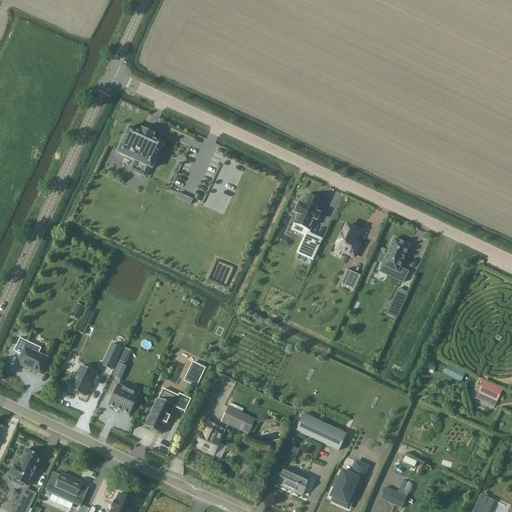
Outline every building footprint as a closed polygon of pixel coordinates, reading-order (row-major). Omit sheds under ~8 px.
[(129,128),(117,153),(134,161),(130,170),(145,177),(149,168),(151,169),(163,144),(152,138),(153,135),(142,129),(140,133),(129,128)] [(317,213),(322,203),(306,196),(302,205),(298,203),(294,213),(298,214),(294,223),(309,230),(314,220),(316,221),(319,214),(317,213)] [(355,242),(358,236),(354,234),(356,230),(346,226),(342,236),(341,236),(336,246),(344,250),(343,252),(354,257),(360,244),(355,242)] [(307,234),(298,254),(313,260),(322,240),(307,234)] [(382,264),(381,266),(397,273),(394,279),(403,283),(408,272),(399,268),(410,246),(394,239),(386,256),(382,254),(378,262),(382,264)] [(346,270),(339,284),(354,291),(360,276),(346,270)] [(398,288),(386,314),(395,319),(407,293),(398,288)] [(83,308),(77,305),(74,311),(80,314),(83,308)] [(48,359),(25,348),(27,342),(19,339),(13,351),(21,355),(17,364),(40,375),(48,359)] [(117,349),(108,370),(111,371),(120,350),(117,349)] [(194,363),(185,381),(197,386),(205,368),(194,363)] [(118,364),(113,376),(120,380),(126,367),(118,364)] [(448,365),(443,374),(461,382),(465,374),(448,365)] [(81,366),(70,390),(84,397),(95,373),(81,366)] [(139,393),(119,384),(109,405),(129,415),(139,393)] [(497,402),(502,391),(488,384),(483,395),(497,402)] [(162,390),(144,427),(161,434),(165,424),(166,424),(169,417),(173,407),(184,412),(190,399),(179,394),(177,396),(162,390)] [(256,420),(228,407),(221,421),(249,434),(250,431),(256,420)] [(266,415),(258,417),(259,423),(268,421),(266,415)] [(346,435),(303,415),(295,431),(339,451),(346,435)] [(212,431),(204,427),(195,446),(214,455),(225,430),(214,425),(212,431)] [(293,448),(286,445),(282,455),(289,458),(293,448)] [(28,487),(41,458),(25,451),(17,468),(14,466),(9,476),(13,477),(12,479),(13,480),(12,483),(20,486),(21,484),(28,487)] [(308,480),(284,469),(289,459),(279,454),(272,469),(281,473),(277,483),(302,495),(308,480)] [(361,481),(367,467),(356,462),(350,475),(342,471),(339,479),(337,478),(333,487),(335,488),(330,497),(346,504),(358,479),(361,481)] [(55,487),(75,497),(73,502),(80,506),(89,488),(82,484),(82,483),(62,473),(62,474),(60,473),(57,474),(55,477),(56,480),(58,481),(55,487)] [(409,492),(400,488),(397,494),(385,488),(380,498),(401,509),(409,492)] [(25,489),(14,511),(27,511),(36,494),(25,489)] [(130,511),(135,501),(119,494),(115,501),(111,508),(112,509),(110,511),(130,511)]
